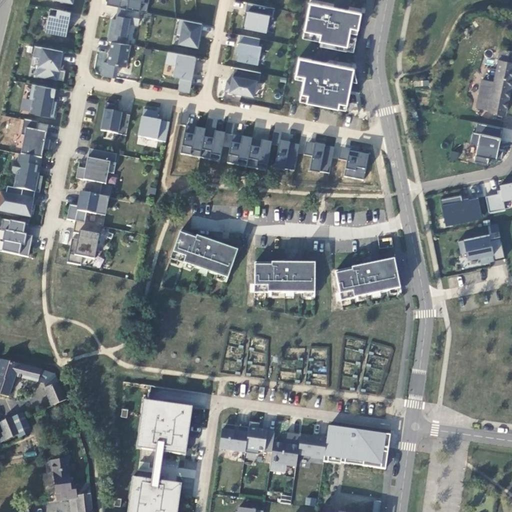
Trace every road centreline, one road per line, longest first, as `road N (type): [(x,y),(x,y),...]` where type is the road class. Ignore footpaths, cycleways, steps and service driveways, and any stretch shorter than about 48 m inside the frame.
road 1 (residential): [(414,426),(220,401),(200,511)]
road 2 (residential): [(204,104),(393,142)]
road 3 (residential): [(81,80),(47,235)]
road 4 (unclassified): [(387,0),(378,75),(393,142)]
road 5 (unclassified): [(423,298),(414,426)]
road 6 (residential): [(81,80),(204,104)]
